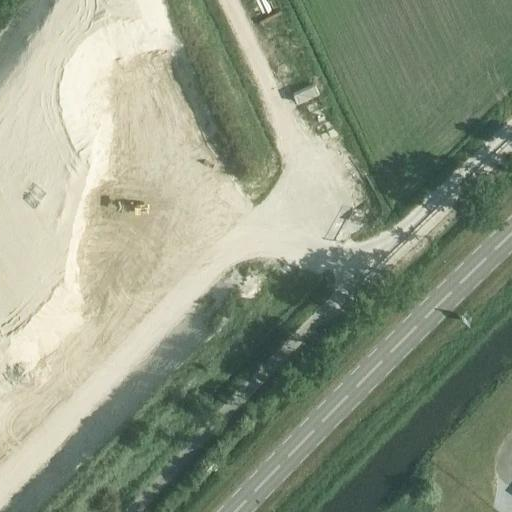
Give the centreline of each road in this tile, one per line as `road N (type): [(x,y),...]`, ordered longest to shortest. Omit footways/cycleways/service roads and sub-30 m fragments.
road 1 (unclassified): [(134,511),(511,130)]
road 2 (unknown): [(307,177),(1,511)]
road 3 (primary): [(235,511),(511,234)]
road 4 (track): [(224,0),(337,242),(365,273)]
